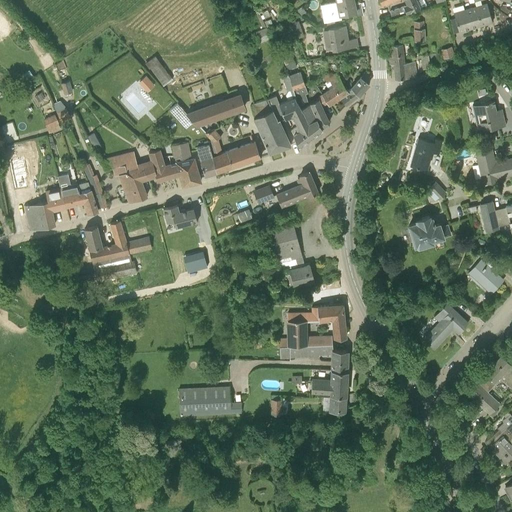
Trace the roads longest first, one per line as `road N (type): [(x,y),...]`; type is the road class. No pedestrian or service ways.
road 1 (tertiary): [(0,241),(291,161),(355,170)]
road 2 (secondary): [(418,401),(351,275),(345,224),(355,170)]
road 3 (unclassified): [(500,511),(453,401),(438,384)]
road 4 (residential): [(379,89),(511,45)]
